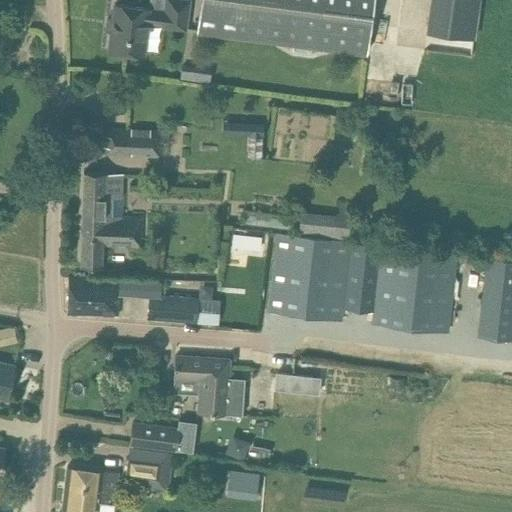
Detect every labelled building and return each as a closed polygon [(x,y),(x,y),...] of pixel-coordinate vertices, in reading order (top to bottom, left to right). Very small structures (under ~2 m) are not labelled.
[(149,9),(149,8),(115,3),(109,49),(143,54),(147,22),(164,24),(164,25),(185,28),(189,0),(188,0),(167,0),(166,11),(149,9)] [(200,0),(197,30),(367,52),(374,0),(200,0)] [(473,38),(479,0),(430,0),(426,31),(473,38)] [(212,67),(182,63),(180,79),(210,83),(212,67)] [(229,122),(229,134),(248,135),(263,136),(263,123),(229,122)] [(146,156),(161,157),(162,129),(148,129),(148,133),(134,133),(134,128),(107,127),(105,154),(132,155),(133,151),(146,151),(146,156)] [(124,173),(84,171),(81,266),(103,267),(104,246),(112,247),(112,244),(130,244),(130,247),(142,248),(143,216),(122,215),(124,173)] [(268,311),(342,319),(343,307),(374,310),(373,323),(447,331),(456,251),(277,231),(268,311)] [(233,246),(243,247),(244,235),(234,234),(233,246)] [(231,260),(246,262),(248,248),(233,246),(231,260)] [(478,335),(511,338),(511,257),(487,255),(478,335)] [(118,294),(119,277),(69,276),(69,313),(118,314),(118,294)] [(150,296),(148,317),(217,323),(219,299),(212,299),(199,298),(161,294),(150,294),(150,296)] [(0,328),(0,345),(18,342),(15,326),(0,328)] [(176,355),(175,376),(200,378),(199,394),(198,411),(242,414),(244,378),(229,377),(230,358),(176,355)] [(0,361),(0,395),(8,397),(15,365),(0,361)] [(101,399),(106,408),(116,408),(121,400),(117,391),(107,391),(101,399)] [(180,426),(177,450),(192,452),(196,421),(178,419),(177,425),(180,426)] [(177,425),(132,420),(129,444),(177,450),(180,426),(177,425)] [(257,445),(254,458),(268,460),(270,448),(257,445)] [(128,458),(126,476),(158,479),(160,461),(128,458)] [(68,465),(62,511),(114,511),(114,510),(119,472),(68,465)] [(231,471),(229,490),(256,494),(259,474),(231,471)]
